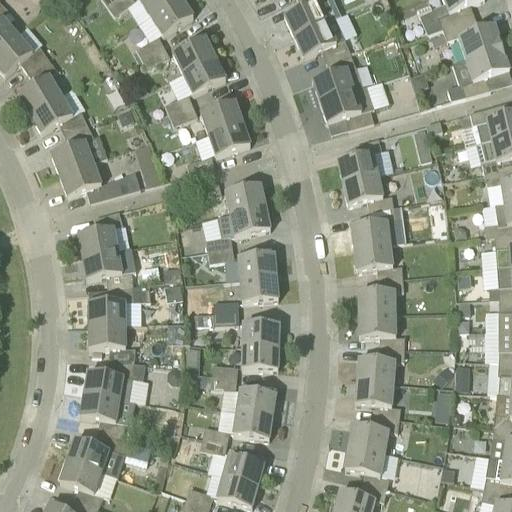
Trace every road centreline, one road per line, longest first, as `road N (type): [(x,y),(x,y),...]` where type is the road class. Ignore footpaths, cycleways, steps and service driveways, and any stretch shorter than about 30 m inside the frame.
road 1 (residential): [(287,511),(311,383),(313,268),(292,158),(224,0)]
road 2 (residential): [(4,511),(42,399),(45,318),(29,232),(0,153)]
